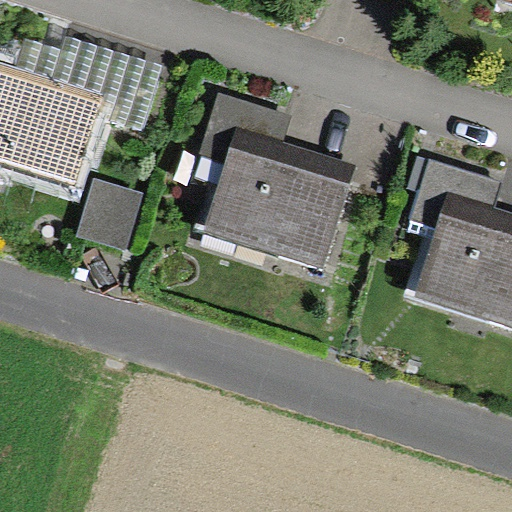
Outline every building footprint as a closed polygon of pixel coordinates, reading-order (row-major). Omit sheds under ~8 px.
[(14,47),(3,79),(136,123),(157,61),(68,32),(58,61),(14,47)] [(79,123),(0,98),(0,177),(57,195),(79,123)] [(273,127),(205,106),(185,171),(216,180),(196,244),(306,278),(339,173),(266,150),(273,127)] [(491,190),(423,169),(403,233),(434,243),(414,307),(511,337),(511,221),(484,213),(491,190)] [(134,203),(86,187),(66,244),(115,260),(134,203)]
